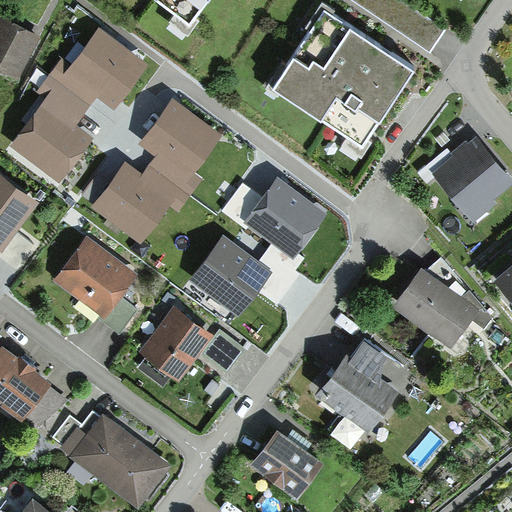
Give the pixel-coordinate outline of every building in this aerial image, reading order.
[(214,0),(164,0),(197,24),(214,0)] [(444,26),(403,0),(356,0),(430,48),(444,26)] [(425,67),(327,5),(275,86),(373,149),(425,67)] [(0,68),(9,73),(28,36),(0,21),(0,68)] [(62,56),(50,72),(90,102),(98,92),(115,105),(149,62),(101,25),(72,63),(62,56)] [(90,102),(50,72),(37,89),(47,96),(13,142),(60,177),(91,135),(74,123),(90,102)] [(220,135),(173,101),(141,144),(158,156),(143,176),(126,164),(94,207),(141,241),(169,202),(178,209),(200,179),(192,173),(220,135)] [(510,179),(477,136),(434,167),(465,211),(510,179)] [(39,200),(0,171),(0,249),(2,251),(39,200)] [(325,214),(278,180),(246,223),(294,257),(325,214)] [(87,231),(54,277),(100,309),(97,314),(121,331),(138,307),(120,294),(139,268),(87,231)] [(270,273),(223,238),(192,280),(239,314),(270,273)] [(511,268),(497,282),(511,300),(511,268)] [(411,271),(389,302),(444,340),(466,308),(411,271)] [(213,336),(171,306),(141,347),(179,375),(201,345),(229,366),(244,347),(219,328),(213,336)] [(474,324),(486,330),(495,312),(483,306),(474,324)] [(349,356),(344,352),(316,386),(366,426),(397,387),(380,373),(381,361),(387,353),(364,336),(349,356)] [(48,374),(4,340),(0,344),(0,396),(20,412),(44,380),(48,374)] [(67,397),(44,380),(20,412),(38,425),(67,397)] [(76,423),(64,415),(50,435),(62,443),(76,423)] [(70,454),(131,499),(157,463),(96,418),(70,454)] [(248,460),(293,493),(320,458),(275,424),(248,460)] [(22,511),(53,511),(35,497),(22,511)]
